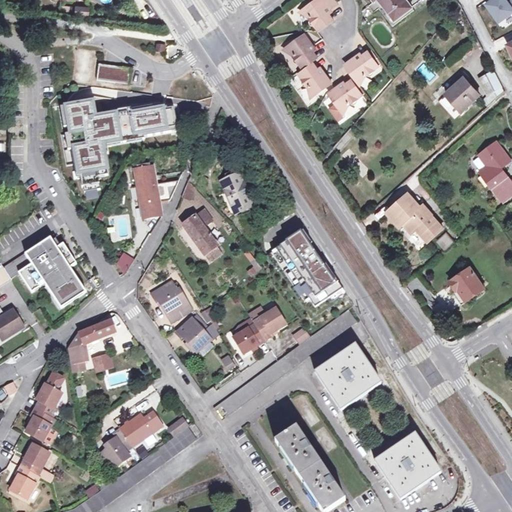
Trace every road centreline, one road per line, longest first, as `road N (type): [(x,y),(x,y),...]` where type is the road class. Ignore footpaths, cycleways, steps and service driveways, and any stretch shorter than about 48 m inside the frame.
road 1 (secondary): [(445,361),(392,293),(230,33)]
road 2 (secondary): [(199,54),(414,382)]
road 3 (residential): [(118,294),(33,158),(28,58),(0,33)]
road 4 (unclassified): [(118,294),(271,511)]
road 5 (unclassified): [(118,294),(197,156)]
road 6 (secondary): [(414,382),(498,501)]
road 7 (unclassified): [(0,377),(118,294)]
road 8 (secondary): [(511,462),(445,361)]
